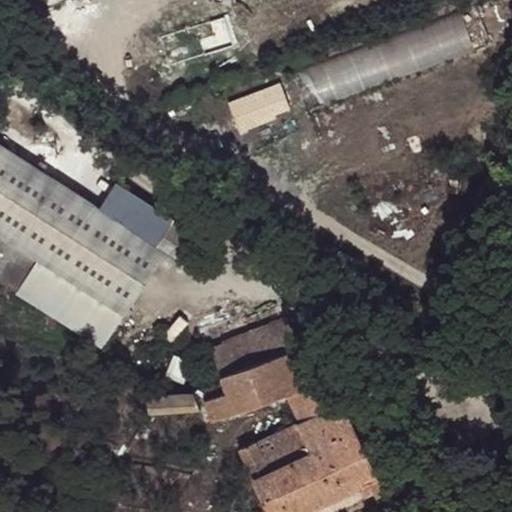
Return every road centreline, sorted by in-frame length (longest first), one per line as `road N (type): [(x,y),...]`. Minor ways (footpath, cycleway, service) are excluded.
road 1 (track): [(511,342),(370,252),(181,159),(0,12)]
road 2 (track): [(511,420),(0,85)]
road 3 (track): [(442,511),(449,382)]
